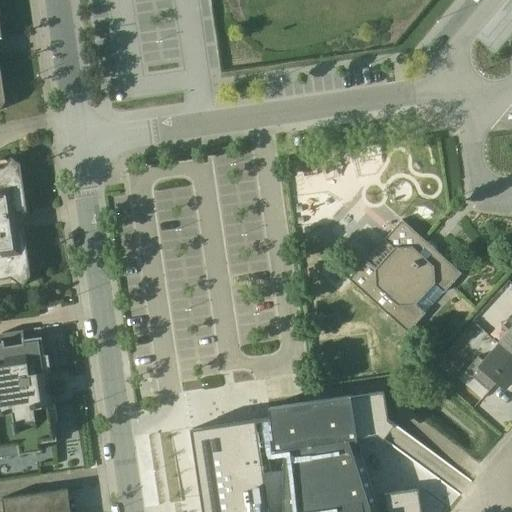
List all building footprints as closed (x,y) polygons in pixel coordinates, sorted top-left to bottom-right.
[(18,164),(9,158),(1,168),(0,168),(0,286),(16,284),(21,287),(28,276),(22,230),(13,230),(19,222),(10,214),(24,212),(25,212),(18,164)] [(365,260),(346,280),(407,334),(461,274),(432,249),(401,220),(383,240),(382,239),(379,242),(374,245),(369,250),(366,254),(364,258),(365,260)] [(496,343),(511,358),(511,317),(507,322),(511,325),(496,343)] [(471,324),(457,339),(469,350),(483,335),(471,324)] [(0,395),(48,389),(48,387),(43,383),(39,384),(38,374),(50,372),(47,355),(44,355),(41,337),(21,340),(21,343),(4,346),(3,342),(2,342),(0,342),(0,395)] [(503,392),(511,381),(511,358),(496,343),(492,339),(456,379),(480,401),(494,384),(503,392)] [(48,389),(0,395),(0,457),(40,452),(39,444),(56,441),(53,423),(57,422),(54,405),(54,404),(42,405),(41,396),(45,395),(48,390),(48,389)] [(190,427),(202,511),(419,511),(416,490),(383,495),(385,511),(369,511),(369,508),(346,439),(375,435),(381,440),(393,425),(386,420),(382,392),(267,408),(270,415),(190,427)] [(68,511),(65,490),(1,499),(3,511),(68,511)]
